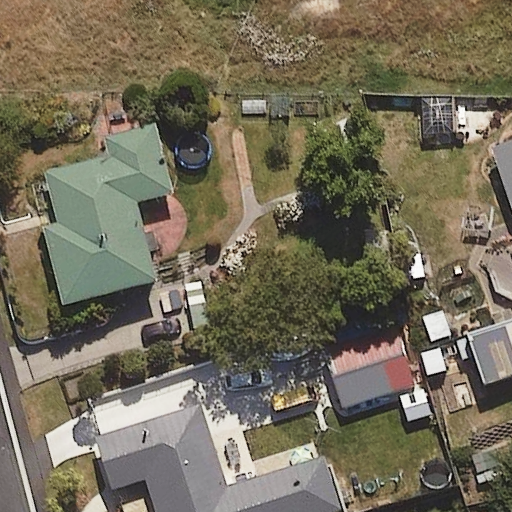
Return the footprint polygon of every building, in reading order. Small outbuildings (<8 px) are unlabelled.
[(155,228),(145,231),(138,204),(175,194),(157,125),(100,140),(105,158),(46,174),(59,223),(44,227),(65,307),(158,283),(150,253),(161,250),(155,228)] [(511,146),(496,152),(511,203),(511,146)] [(422,317),(430,342),(452,335),(443,310),(422,317)] [(511,322),(470,337),(486,386),(511,377),(511,322)] [(395,339),(330,359),(345,406),(409,386),(395,339)] [(316,344),(252,363),(266,410),(331,391),(316,344)] [(447,370),(440,347),(419,354),(427,377),(447,370)] [(115,491),(146,481),(155,511),(335,511),(342,510),(325,456),(228,487),(201,405),(98,437),(115,491)]
